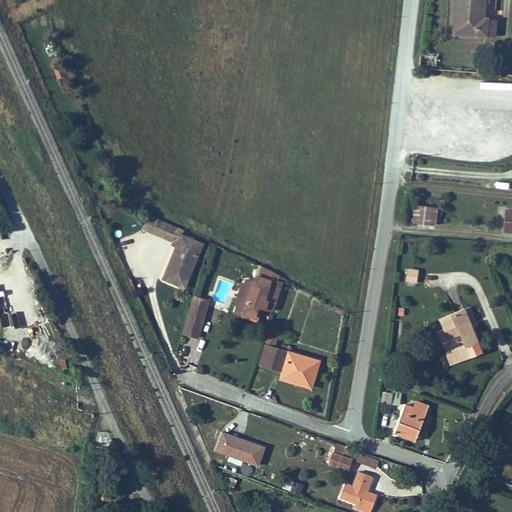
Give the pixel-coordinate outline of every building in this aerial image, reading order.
[(480,0),(453,0),(451,25),(482,27),(483,9),(480,9),(480,0)] [(56,77),(65,75),(62,63),(52,66),(56,77)] [(432,219),(434,202),(412,200),(410,216),(432,219)] [(511,204),(503,204),(500,223),(511,223),(511,204)] [(142,218),(151,222),(157,210),(148,206),(142,218)] [(164,229),(170,217),(157,210),(151,222),(164,229)] [(171,233),(178,221),(170,217),(164,229),(171,233)] [(181,281),(199,238),(178,229),(160,273),(181,281)] [(251,315),(254,304),(268,307),(275,278),(280,280),(281,275),(266,267),(253,261),(249,278),(241,308),(240,312),(251,315)] [(412,264),(402,263),(400,275),(410,276),(412,264)] [(241,308),(249,278),(241,276),(240,280),(237,279),(232,300),(234,301),(233,306),(241,308)] [(179,327),(193,331),(202,303),(195,301),(197,293),(190,291),(179,327)] [(202,303),(204,296),(197,293),(195,301),(202,303)] [(463,302),(458,303),(466,323),(470,321),(463,302)] [(450,354),(474,344),(466,323),(458,303),(436,312),(439,321),(432,323),(436,334),(454,328),(458,339),(445,343),(450,354)] [(265,323),(262,335),(271,338),(275,326),(265,323)] [(278,364),(276,372),(307,380),(314,354),(284,345),(286,341),(277,338),(276,342),(261,338),(255,357),(278,364)] [(383,390),(381,402),(391,403),(392,391),(383,390)] [(387,423),(410,432),(422,399),(409,394),(407,399),(398,396),(387,423)] [(511,440),(511,415),(509,415),(503,438),(511,440)] [(258,466),(265,444),(221,429),(213,451),(258,466)] [(334,436),(332,443),(350,449),(352,444),(345,441),(345,440),(334,436)] [(378,452),(352,444),(350,449),(349,452),(375,461),(378,452)] [(345,463),(348,453),(331,447),(328,456),(345,463)] [(340,490),(356,495),(371,501),(376,488),(376,487),(367,484),(372,469),(363,466),(357,464),(352,478),(345,476),(340,490)] [(96,471),(94,479),(100,481),(106,483),(108,474),(96,471)] [(94,479),(90,497),(96,499),(100,481),(94,479)] [(300,494),(303,483),(293,479),(289,491),(300,494)] [(369,505),(371,501),(356,495),(355,500),(369,505)]
